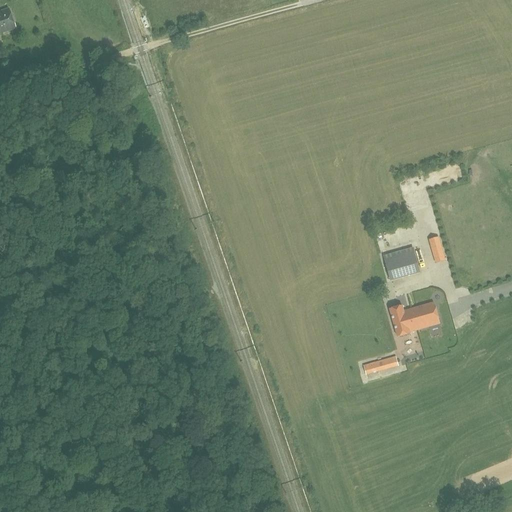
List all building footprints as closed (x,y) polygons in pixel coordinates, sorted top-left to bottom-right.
[(0,34),(16,29),(9,9),(0,11),(0,34)] [(6,73),(11,77),(16,72),(11,68),(6,73)] [(422,214),(425,229),(456,223),(453,209),(422,214)] [(511,249),(511,227),(499,227),(498,239),(497,239),(496,248),(511,249)] [(460,262),(468,293),(491,288),(481,245),(471,248),(474,259),(460,262)] [(416,262),(419,273),(420,273),(414,250),(384,259),(387,271),(390,281),(400,278),(397,267),(416,262)] [(443,259),(435,262),(440,278),(448,276),(443,259)] [(441,280),(444,296),(455,294),(452,278),(441,280)] [(440,323),(434,303),(404,312),(402,306),(390,309),(398,337),(410,334),(410,332),(440,323)] [(364,366),(367,375),(399,366),(396,357),(364,366)]
